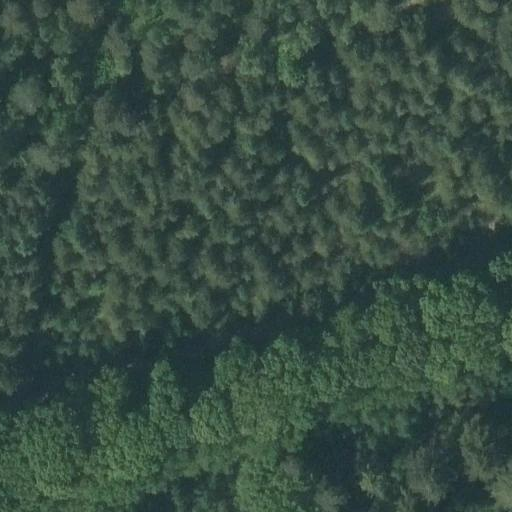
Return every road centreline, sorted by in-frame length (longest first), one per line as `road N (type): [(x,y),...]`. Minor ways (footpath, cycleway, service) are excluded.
road 1 (track): [(511,245),(0,409)]
road 2 (track): [(511,293),(0,451)]
